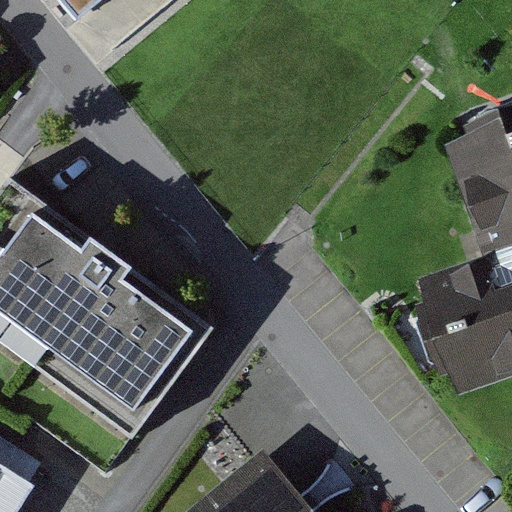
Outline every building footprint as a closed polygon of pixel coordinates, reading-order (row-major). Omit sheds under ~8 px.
[(59,0),(77,21),(101,0),(59,0)] [(511,132),(461,152),(502,261),(430,288),(449,339),(471,399),(511,383),(511,132)] [(217,324),(15,185),(0,207),(0,329),(145,429),(217,324)] [(329,511),(321,501),(279,448),(197,511),(329,511)] [(31,511),(49,483),(0,454),(0,511),(31,511)]
